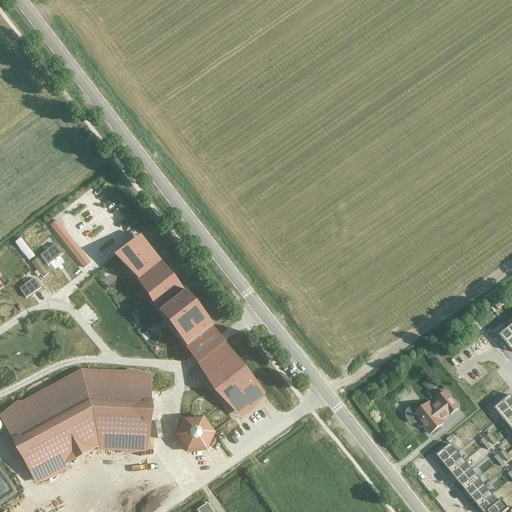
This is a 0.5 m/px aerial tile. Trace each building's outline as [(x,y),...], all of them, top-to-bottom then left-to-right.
[(140,237),(119,253),(164,310),(161,312),(188,346),(212,328),(140,237)] [(18,245),(12,249),(25,268),(31,264),(18,245)] [(55,245),(40,256),(48,265),(62,254),(55,245)] [(37,258),(31,263),(43,278),(49,274),(37,258)] [(34,279),(19,289),(26,299),(40,289),(34,279)] [(511,334),(508,329),(499,337),(511,352),(511,334)] [(263,395),(224,345),(201,363),(214,380),(210,384),(204,376),(203,377),(210,386),(211,385),(228,406),(226,407),(233,416),(235,415),(229,407),(233,404),(240,413),(263,395)] [(82,376),(1,420),(35,481),(98,446),(147,448),(150,379),(82,376)] [(400,399),(393,404),(400,413),(404,410),(400,405),(414,394),(410,390),(407,392),(404,388),(396,395),(400,399)] [(415,422),(417,421),(418,420),(421,424),(422,424),(431,434),(445,423),(443,421),(456,411),(459,409),(445,392),(436,400),(438,402),(432,407),(429,403),(419,411),(418,410),(417,409),(415,408),(413,408),(411,409),(410,409),(409,410),(408,412),(407,413),(407,415),(407,417),(408,418),(409,420),(410,421),(412,421),(413,422),(415,422)] [(511,397),(511,396),(494,409),(501,418),(511,408),(511,397)] [(511,408),(501,418),(508,426),(511,422),(511,408)] [(168,442),(185,469),(206,457),(203,453),(210,449),(206,444),(211,441),(199,423),(168,442)] [(450,445),(436,456),(443,465),(457,453),(450,445)] [(457,453),(443,465),(450,473),(464,462),(457,453)] [(464,462),(450,473),(457,482),(471,470),(464,462)] [(471,470),(457,482),(464,490),(478,479),(471,470)] [(478,479),(464,490),(471,498),(485,487),(478,479)] [(485,487),(471,498),(478,507),(492,495),(485,487)] [(492,495),(478,507),(481,511),(488,511),(498,504),(492,495)] [(498,504),(488,511),(506,511),(509,510),(502,501),(498,504)]
